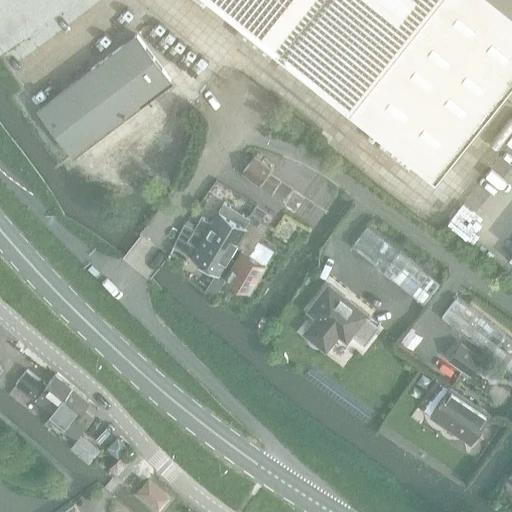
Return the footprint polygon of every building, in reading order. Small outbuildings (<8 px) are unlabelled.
[(511,0),(214,0),(307,74),(436,177),(511,82),(511,0)] [(75,155),(173,81),(138,34),(39,108),(75,155)] [(183,107),(192,99),(178,81),(168,88),(183,107)] [(138,146),(145,138),(128,124),(121,132),(121,131),(105,150),(109,153),(98,166),(116,182),(144,150),(138,146)] [(259,184),(271,168),(255,156),(243,171),(259,184)] [(203,216),(195,229),(205,236),(239,256),(260,222),(267,211),(256,205),(249,217),(225,202),(220,211),(213,222),(203,216)] [(268,226),(261,222),(260,222),(239,256),(226,278),(249,292),(275,249),(260,240),(268,226)] [(192,257),(199,246),(191,241),(188,240),(188,239),(194,229),(185,223),(177,238),(173,246),(192,257)] [(367,225),(351,245),(424,303),(440,283),(367,225)] [(192,258),(226,278),(239,256),(205,236),(195,229),(188,240),(199,246),(192,257),(192,258)] [(314,317),(302,332),(326,352),(329,348),(338,336),(347,343),(348,341),(353,335),(365,344),(366,343),(379,325),(371,319),(368,316),(370,314),(328,281),(306,310),(314,317)] [(511,339),(458,297),(442,317),(511,371),(511,339)] [(448,361),(470,376),(482,359),(460,344),(448,361)] [(16,385),(52,416),(73,391),(56,376),(46,388),(28,371),(16,385)] [(471,442),(479,430),(489,416),(449,388),(431,414),(471,442)] [(87,402),(73,391),(52,416),(66,427),(64,429),(75,439),(92,419),(81,410),(87,402)] [(71,447),(70,448),(89,464),(91,462),(93,460),(95,457),(101,450),(81,434),(73,444),(71,447)] [(118,436),(107,448),(118,458),(129,447),(118,436)] [(117,476),(132,461),(124,454),(110,468),(113,472),(117,476)] [(149,482),(140,494),(158,509),(168,498),(149,482)] [(60,511),(79,511),(73,503),(60,511)]
